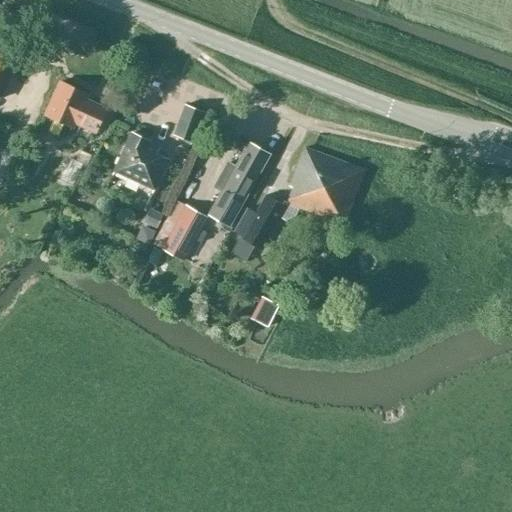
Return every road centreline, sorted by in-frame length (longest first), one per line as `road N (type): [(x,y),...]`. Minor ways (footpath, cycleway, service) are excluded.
road 1 (tertiary): [(434,127),(100,0)]
road 2 (track): [(275,0),(273,11),(287,26),(511,123)]
